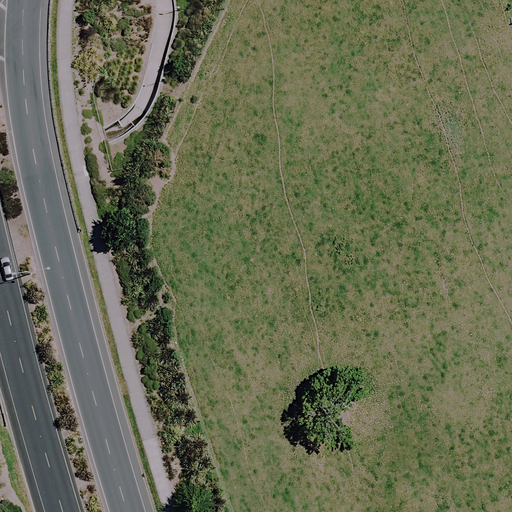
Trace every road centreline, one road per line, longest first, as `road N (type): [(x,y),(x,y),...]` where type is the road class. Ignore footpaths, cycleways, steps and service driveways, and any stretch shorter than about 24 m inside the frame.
road 1 (primary): [(22,0),(38,178),(129,511)]
road 2 (primary): [(63,511),(0,287)]
